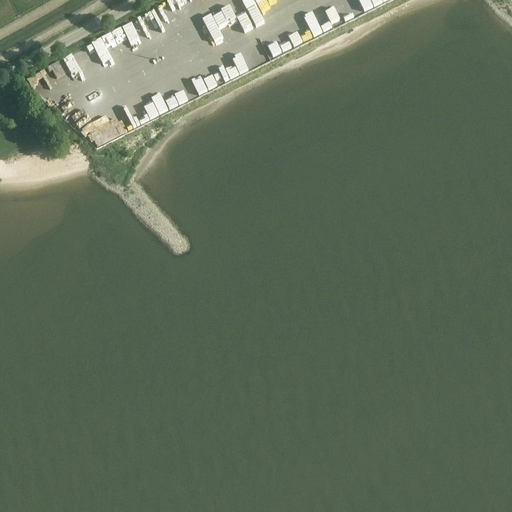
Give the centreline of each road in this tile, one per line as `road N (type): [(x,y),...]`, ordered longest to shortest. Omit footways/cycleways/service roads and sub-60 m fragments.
road 1 (unknown): [(107,89),(162,81),(315,0)]
road 2 (unclassified): [(0,76),(143,0)]
